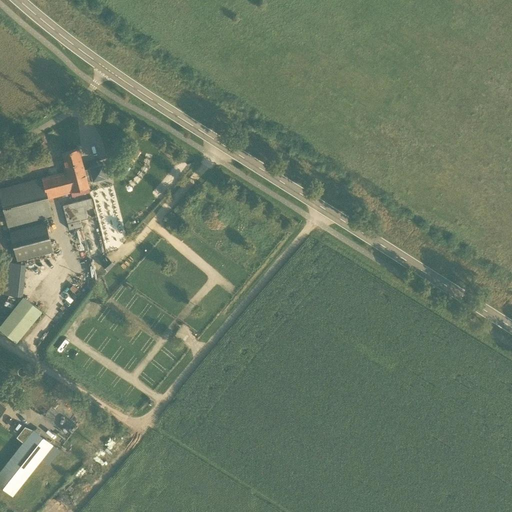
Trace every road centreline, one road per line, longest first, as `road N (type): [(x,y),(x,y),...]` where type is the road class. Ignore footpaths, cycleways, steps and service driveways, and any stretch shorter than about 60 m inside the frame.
road 1 (secondary): [(511,326),(106,67)]
road 2 (unclassified): [(106,67),(71,109),(0,151)]
